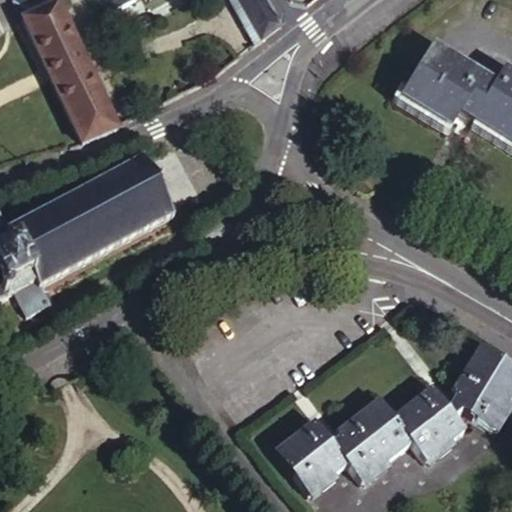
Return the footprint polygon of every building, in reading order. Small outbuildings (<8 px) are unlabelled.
[(24,25),(45,14),(38,0),(22,0),(14,4),(20,18),(24,25)] [(38,0),(45,14),(61,7),(63,0),(38,0)] [(94,0),(96,3),(99,1),(101,0),(117,0),(123,12),(136,4),(134,0),(94,0)] [(116,32),(129,22),(123,12),(117,0),(101,0),(99,1),(115,33),(116,32)] [(286,29),(269,0),(231,0),(257,46),(259,49),(286,29)] [(116,126),(61,7),(45,14),(24,25),(80,146),(117,129),(116,126)] [(511,68),(502,83),(439,46),(427,65),(411,93),(459,121),(466,110),(482,120),(484,115),(511,131),(511,68)] [(40,289),(172,218),(156,189),(139,158),(8,229),(0,214),(0,302),(13,295),(26,319),(49,306),(40,289)] [(511,376),(476,354),(445,402),(448,404),(442,413),(427,394),(388,425),(375,408),(331,442),(333,446),(326,451),(310,430),(271,461),(306,505),(345,475),(358,491),(410,452),(424,469),(463,439),(453,427),(460,416),(490,434),(511,400),(511,376)]
